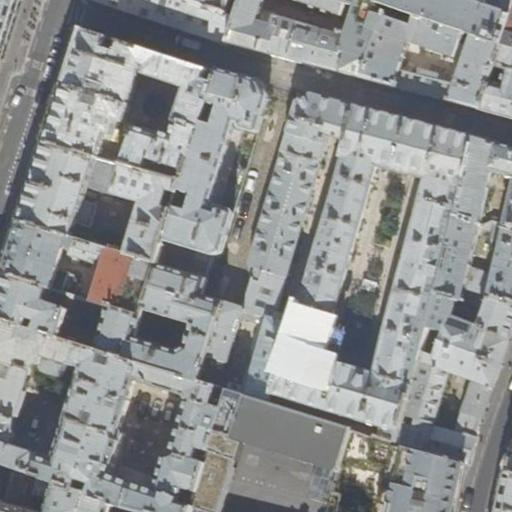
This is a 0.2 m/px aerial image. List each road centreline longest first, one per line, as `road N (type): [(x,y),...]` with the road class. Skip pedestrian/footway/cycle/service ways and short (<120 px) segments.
road 1 (unclassified): [(289,76),(227,287)]
road 2 (residential): [(0,179),(59,0)]
